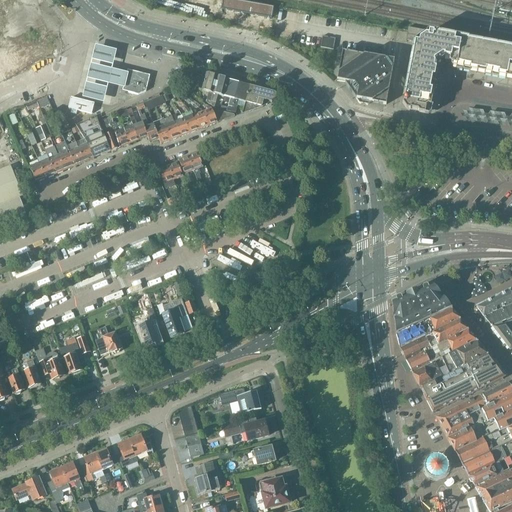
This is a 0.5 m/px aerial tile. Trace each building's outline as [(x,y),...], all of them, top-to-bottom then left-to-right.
[(230,0),(222,0),(221,10),(271,18),(273,7),(230,0)] [(511,47),(435,33),(435,35),(434,35),(434,34),(429,33),(429,34),(427,34),(428,32),(409,28),(408,32),(406,42),(407,42),(407,39),(415,41),(414,50),(412,50),(403,96),(405,99),(404,100),(404,102),(405,104),(407,104),(406,108),(408,110),(425,113),(426,109),(425,108),(428,106),(430,107),(430,106),(433,92),(433,91),(435,78),(436,78),(436,77),(437,70),(436,70),(434,69),(435,64),(436,64),(434,63),(434,61),(443,56),(445,56),(444,58),(445,58),(445,57),(450,58),(449,62),(452,66),(456,67),(457,67),(470,69),(470,70),(471,70),(471,69),(485,72),(486,73),(486,72),(499,75),(500,75),(511,77),(511,47)] [(0,32),(0,78),(29,68),(30,60),(55,51),(56,42),(55,37),(26,33),(3,41),(0,32)] [(323,37),(321,48),(334,50),(336,39),(323,37)] [(117,49),(96,44),(82,97),(104,101),(108,83),(124,86),(127,73),(112,68),(117,49)] [(337,82),(345,83),(359,104),(368,106),(373,103),(387,105),(395,61),(343,52),(337,82)] [(150,76),(128,70),(127,73),(124,86),(123,91),(138,95),(146,92),(150,76)] [(209,93),(207,101),(211,102),(212,102),(218,78),(207,75),(207,77),(200,75),(200,76),(194,79),(199,89),(203,91),(209,93)] [(218,78),(212,102),(211,106),(214,108),(218,95),(224,97),(228,80),(218,78)] [(229,106),(227,111),(231,112),(239,83),(228,80),(224,97),(230,99),(229,106)] [(239,83),(231,112),(235,114),(237,109),(239,101),(246,103),(250,86),(239,83)] [(275,93),(250,86),(246,103),(242,115),(263,107),(276,99),(277,96),(275,93)] [(162,96),(153,100),(156,107),(165,104),(162,96)] [(70,104),(69,107),(69,109),(92,114),(93,110),(95,104),(71,98),(70,104)] [(47,99),(38,102),(41,109),(50,105),(47,99)] [(153,100),(144,104),(147,111),(156,107),(153,100)] [(37,103),(27,107),(29,111),(39,107),(37,103)] [(218,123),(214,113),(212,109),(209,106),(207,108),(208,110),(203,112),(208,127),(218,123)] [(466,112),(463,111),(461,114),(462,117),(466,118),(467,121),(481,123),(484,120),(487,121),(489,124),(503,126),(505,124),(509,124),(510,127),(511,127),(511,114),(511,115),(509,118),(506,117),(504,114),(490,112),(488,115),(484,114),(483,111),(469,109),(466,112)] [(127,110),(118,114),(119,119),(129,115),(127,110)] [(203,112),(197,114),(196,111),(192,112),(194,118),(195,122),(197,122),(198,126),(197,127),(197,128),(199,128),(200,130),(208,127),(203,112)] [(219,111),(214,113),(218,123),(235,117),(234,115),(219,111)] [(194,118),(192,112),(182,116),(190,134),(200,130),(199,128),(197,128),(197,127),(198,126),(197,122),(195,122),(194,118)] [(129,116),(131,123),(139,141),(148,138),(142,123),(137,125),(133,114),(129,116)] [(13,115),(8,118),(11,126),(17,124),(13,115)] [(159,139),(154,124),(148,126),(144,115),(140,117),(142,123),(148,138),(150,143),(159,139)] [(182,116),(177,118),(176,116),(172,117),(175,126),(174,126),(176,129),(178,129),(180,133),(178,134),(178,136),(180,135),(181,137),(190,134),(182,116)] [(96,117),(76,125),(86,141),(87,145),(93,159),(110,152),(105,137),(102,131),(96,117)] [(175,126),(172,117),(163,121),(171,141),(181,137),(180,135),(178,136),(178,134),(180,133),(178,129),(176,129),(174,126),(175,126)] [(110,152),(120,148),(110,125),(107,119),(102,121),(105,130),(102,131),(105,137),(110,152)] [(171,141),(163,121),(154,124),(159,139),(161,145),(171,141)] [(110,125),(120,148),(129,145),(124,130),(122,126),(122,125),(117,127),(116,125),(115,123),(110,125)] [(131,123),(122,126),(124,130),(129,145),(139,141),(131,123)] [(46,140),(43,132),(41,127),(36,129),(41,141),(46,140)] [(33,134),(28,136),(32,146),(37,144),(33,134)] [(26,149),(23,141),(18,142),(22,151),(26,149)] [(65,143),(56,147),(60,156),(58,157),(64,171),(66,170),(75,166),(67,147),(65,143)] [(76,143),(67,147),(75,166),(84,162),(78,149),(76,143)] [(87,145),(78,149),(84,162),(93,159),(87,145)] [(54,148),(45,151),(47,155),(55,174),(64,171),(58,157),(54,148)] [(203,167),(198,153),(188,157),(193,170),(197,181),(201,179),(199,174),(200,174),(198,169),(203,167)] [(47,155),(37,159),(39,164),(45,178),(55,174),(47,155)] [(184,174),(193,170),(188,157),(179,160),(184,174)] [(178,163),(168,166),(174,180),(183,177),(178,163)] [(39,164),(30,168),(36,182),(45,178),(39,164)] [(158,170),(164,184),(166,190),(176,186),(173,180),(168,166),(158,170)] [(0,229),(28,218),(20,198),(23,197),(11,167),(0,171),(0,229)] [(189,192),(179,196),(180,197),(182,202),(192,198),(191,196),(189,192)] [(392,303),(396,334),(421,323),(451,309),(432,286),(419,292),(418,291),(417,291),(418,292),(407,297),(406,296),(405,296),(405,297),(392,303)] [(511,290),(509,291),(477,307),(485,318),(511,305),(511,290)] [(188,316),(182,300),(173,303),(175,311),(162,315),(171,339),(184,334),(179,319),(188,316)] [(197,313),(194,304),(193,302),(186,305),(190,315),(197,313)] [(511,305),(485,318),(492,328),(511,319),(511,305)] [(152,309),(147,311),(151,322),(151,323),(157,321),(152,309)] [(459,319),(451,309),(421,323),(427,334),(412,342),(412,343),(416,342),(459,319)] [(425,353),(468,331),(459,320),(459,319),(416,342),(412,343),(400,349),(405,359),(421,352),(422,353),(425,352),(425,353)] [(511,319),(492,328),(492,329),(509,351),(511,350),(511,319)] [(147,324),(139,327),(141,333),(146,348),(159,343),(154,331),(160,329),(157,321),(151,323),(151,322),(147,324)] [(421,323),(396,334),(400,347),(412,341),(412,342),(427,334),(421,323)] [(109,355),(114,353),(116,354),(119,353),(120,350),(121,350),(115,334),(108,336),(106,328),(100,330),(104,343),(97,345),(101,357),(109,354),(109,355)] [(468,331),(425,353),(425,352),(422,353),(406,361),(412,372),(436,360),(437,361),(441,358),(476,342),(468,331)] [(77,340),(82,355),(90,352),(85,337),(77,340)] [(452,372),(487,355),(476,341),(476,342),(441,358),(449,374),(452,372)] [(64,359),(69,374),(81,370),(79,363),(81,362),(79,356),(77,357),(75,351),(79,350),(77,344),(59,350),(63,360),(64,359)] [(47,358),(46,358),(43,350),(36,353),(40,364),(41,367),(45,376),(50,374),(52,380),(64,376),(59,360),(58,356),(57,356),(57,355),(56,354),(55,354),(54,353),(53,353),(52,353),(51,354),(50,354),(49,354),(48,355),(48,356),(47,357),(47,358)] [(443,377),(419,387),(433,413),(504,379),(496,367),(488,356),(487,355),(452,372),(449,374),(443,377)] [(23,373),(29,389),(30,388),(30,390),(36,388),(36,386),(41,384),(37,375),(38,375),(36,368),(35,368),(33,362),(28,364),(30,370),(23,373)] [(419,387),(443,377),(435,362),(412,373),(419,387)] [(7,380),(13,395),(15,394),(15,395),(16,396),(20,394),(21,393),(20,392),(25,391),(17,370),(12,371),(14,377),(7,380)] [(511,389),(508,384),(483,396),(488,407),(497,402),(511,394),(511,389)] [(258,396),(257,392),(245,395),(244,389),(233,392),(219,396),(221,402),(222,407),(229,405),(238,403),(241,415),(261,410),(258,396)] [(488,407),(482,410),(488,423),(494,420),(511,411),(511,394),(497,402),(488,407)] [(471,400),(436,418),(442,429),(447,439),(470,428),(474,426),(477,425),(478,427),(488,423),(482,410),(488,407),(483,396),(482,395),(474,399),(471,400)] [(194,419),(187,421),(184,410),(178,412),(185,437),(198,434),(194,419)] [(488,423),(478,427),(484,438),(505,429),(507,429),(511,426),(511,411),(494,420),(488,423)] [(250,420),(223,427),(225,436),(245,430),(248,442),(252,441),(254,441),(254,440),(268,436),(268,435),(269,435),(265,420),(264,420),(264,422),(257,424),(256,419),(250,421),(250,420)] [(470,428),(447,439),(455,452),(477,442),(484,438),(478,427),(477,425),(474,426),(470,428)] [(477,442),(455,452),(474,487),(509,470),(508,469),(504,460),(511,456),(511,426),(507,429),(505,429),(484,438),(477,442)] [(199,434),(185,438),(191,459),(201,456),(198,446),(201,445),(199,434)] [(129,441),(136,457),(147,452),(147,453),(152,452),(153,455),(153,454),(150,443),(150,444),(145,446),(141,436),(129,441)] [(136,457),(129,441),(118,446),(124,461),(136,457)] [(271,448),(254,452),(258,466),(275,462),(271,448)] [(102,471),(113,466),(117,464),(113,454),(109,456),(107,450),(95,455),(102,471)] [(102,471),(95,455),(84,459),(86,465),(81,467),(87,483),(100,478),(103,484),(107,482),(104,476),(102,471)] [(161,461),(153,464),(155,470),(163,467),(161,461)] [(195,480),(199,496),(220,490),(218,484),(221,483),(216,462),(195,468),(198,479),(195,480)] [(68,485),(74,482),(77,488),(80,493),(84,491),(73,464),(61,469),(68,485)] [(47,484),(56,505),(63,502),(63,493),(70,490),(68,485),(61,469),(50,474),(53,481),(47,484)] [(143,472),(139,473),(141,478),(150,475),(148,470),(143,472)] [(511,470),(475,488),(480,496),(511,481),(511,470)] [(130,474),(124,476),(130,490),(136,488),(130,474)] [(155,480),(152,474),(150,475),(141,478),(144,484),(155,480)] [(27,485),(12,491),(17,501),(31,495),(33,501),(46,496),(38,478),(26,483),(27,485)] [(281,480),(260,486),(266,510),(290,503),(287,494),(285,495),(281,480)] [(485,505),(511,491),(511,481),(480,496),(485,505)] [(511,491),(485,505),(489,511),(491,511),(511,502),(511,491)] [(239,492),(224,496),(226,502),(241,498),(239,492)] [(146,511),(162,508),(159,496),(144,500),(146,511)] [(58,511),(54,501),(48,503),(52,511),(58,511)] [(77,506),(79,511),(80,511),(90,508),(87,502),(77,506)]
